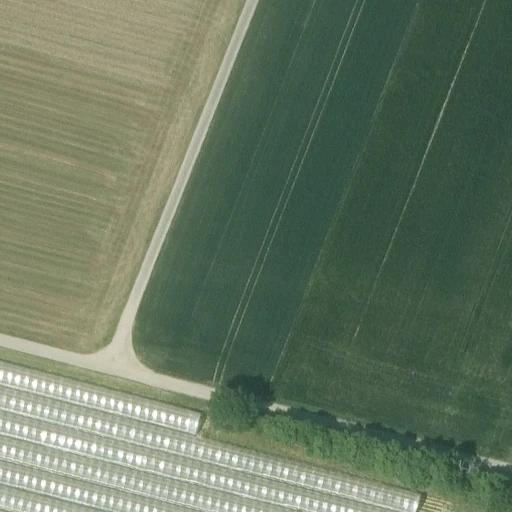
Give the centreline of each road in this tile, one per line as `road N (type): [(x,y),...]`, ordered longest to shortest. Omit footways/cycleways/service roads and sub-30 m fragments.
road 1 (track): [(511,476),(0,344)]
road 2 (track): [(111,370),(255,0)]
